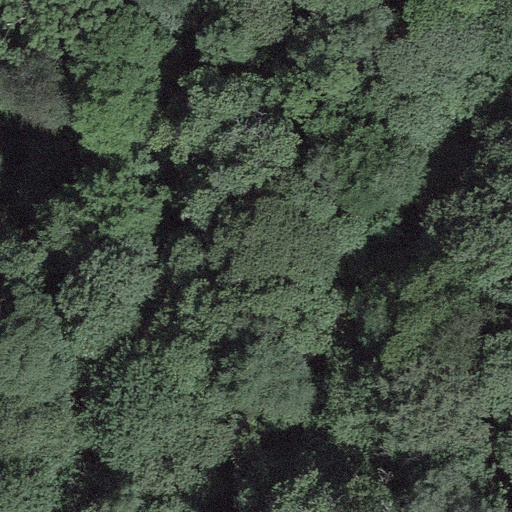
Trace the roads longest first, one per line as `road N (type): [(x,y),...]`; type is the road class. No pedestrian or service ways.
road 1 (residential): [(209,0),(207,116),(172,255),(123,389),(62,511)]
road 2 (residential): [(252,511),(511,88)]
